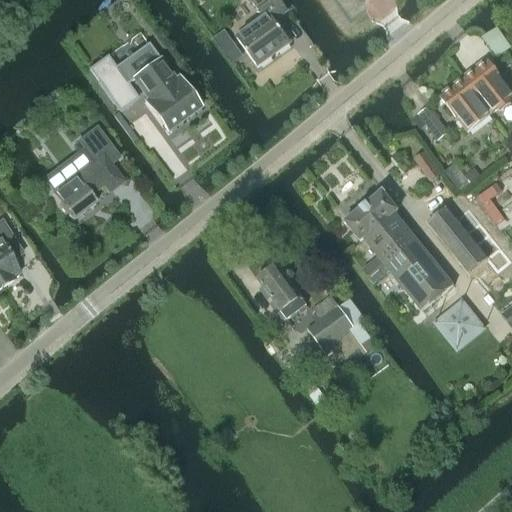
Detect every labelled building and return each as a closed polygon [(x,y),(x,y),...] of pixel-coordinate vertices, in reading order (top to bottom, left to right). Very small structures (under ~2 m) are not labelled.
[(263,20),(236,39),(257,67),(258,68),(291,45),(290,44),(274,22),(288,12),(278,0),(250,0),(249,0),(263,20)] [(224,33),(214,40),(232,65),(242,58),(224,33)] [(159,61),(133,80),(148,101),(144,103),(167,134),(200,110),(178,79),(174,81),(159,61)] [(464,82),(491,116),(499,110),(501,113),(510,106),(508,103),(511,100),(511,94),(488,63),(464,82)] [(115,69),(97,82),(119,113),(137,100),(115,69)] [(468,135),(491,116),(464,82),(440,100),(468,135)] [(448,134),(428,109),(418,116),(438,142),(448,134)] [(82,150),(41,181),(52,195),(54,198),(72,222),(96,205),(90,197),(103,188),(108,195),(123,184),(110,167),(119,160),(96,128),(77,142),(82,150)] [(439,175),(424,155),(414,162),(429,182),(439,175)] [(361,243),(364,241),(379,260),(363,272),(374,286),(390,274),(422,314),(454,289),(395,216),(398,213),(384,196),(384,195),(383,193),(381,195),(346,223),(344,224),(346,227),(347,226),(361,243)] [(503,249),(462,198),(446,210),(445,211),(445,212),(429,224),(427,225),(429,226),(469,276),(503,249)] [(1,224),(0,224),(0,286),(2,289),(14,281),(13,280),(19,275),(11,262),(22,256),(1,224)] [(257,282),(287,322),(306,307),(277,267),(257,282)] [(364,321),(349,302),(339,288),(311,308),(321,322),(307,332),(325,357),(326,356),(332,365),(339,360),(330,349),(335,345),(333,343),(349,331),(366,355),(376,348),(359,324),(364,321)] [(511,329),(511,308),(502,316),(511,329)]
